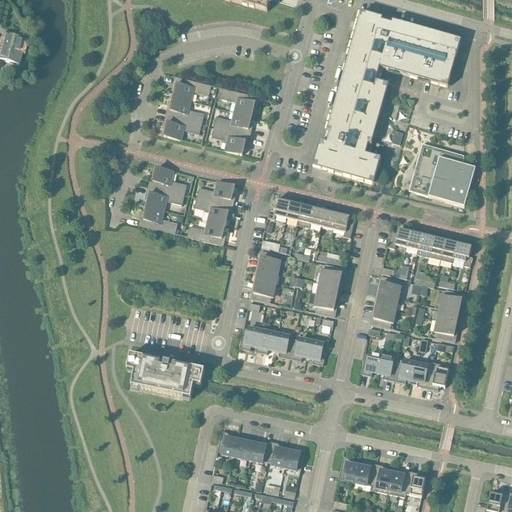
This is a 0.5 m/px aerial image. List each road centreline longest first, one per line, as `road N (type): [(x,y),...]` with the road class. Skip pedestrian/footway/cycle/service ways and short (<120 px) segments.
road 1 (residential): [(111,227),(159,60),(226,40),(298,58)]
road 2 (residential): [(298,58),(272,146),(304,156),(345,18),(312,8)]
road 3 (residential): [(186,511),(208,412),(328,435)]
road 4 (residential): [(337,394),(372,228)]
road 5 (residential): [(477,466),(328,435)]
road 6 (tertiary): [(337,394),(484,426)]
road 7 (residential): [(337,394),(220,368),(221,345)]
road 8 (residential): [(221,345),(251,207)]
road 9 (unclassified): [(484,426),(511,297)]
